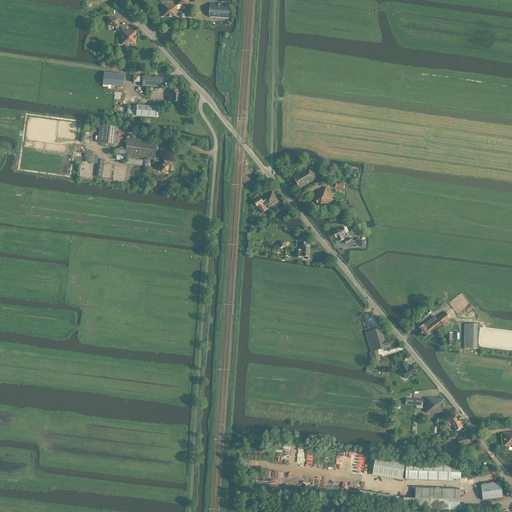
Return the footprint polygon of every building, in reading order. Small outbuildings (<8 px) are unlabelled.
[(177,18),(177,6),(164,5),(163,17),(177,18)] [(211,17),(231,18),(231,6),(211,5),(211,17)] [(109,18),(109,26),(119,26),(119,18),(109,18)] [(122,45),(136,45),(136,31),(122,31),(122,45)] [(104,73),(103,85),(123,86),(124,74),(104,73)] [(144,77),(143,83),(143,87),(163,88),(164,78),(144,77)] [(172,102),(181,102),(181,93),(179,93),(179,90),(171,90),(171,95),(173,95),(172,102)] [(136,117),(157,118),(158,107),(137,106),(136,117)] [(98,143),(115,145),(118,127),(101,125),(98,143)] [(128,138),(126,151),(116,150),(115,154),(155,160),(157,142),(128,138)] [(86,160),(99,161),(99,153),(87,152),(86,160)] [(100,173),(113,175),(115,164),(105,162),(106,157),(102,157),(100,173)] [(162,165),(162,172),(168,173),(169,170),(174,171),(174,166),(175,166),(176,160),(166,159),(165,165),(162,165)] [(317,179),(311,168),(295,177),(301,188),(317,179)] [(335,200),(327,187),(313,195),(321,208),(335,200)] [(255,202),(258,207),(264,203),(268,209),(272,206),(272,207),(280,202),(273,191),(262,199),(261,198),(255,202)] [(258,207),(263,214),(269,210),(268,209),(264,203),(258,207)] [(340,242),(345,239),(343,236),(348,234),(345,227),(335,232),(338,238),(340,242)] [(308,257),(308,259),(311,260),(311,247),(306,246),(306,243),(304,243),(303,250),(297,250),(297,258),(302,258),(303,257),(308,257)] [(427,337),(451,318),(447,312),(438,319),(436,317),(420,329),(427,337)] [(478,349),(479,325),(465,325),(465,349),(478,349)] [(365,329),(370,346),(375,362),(381,360),(378,350),(388,348),(387,346),(395,344),(393,336),(385,338),(382,328),(372,331),(371,328),(365,329)] [(400,366),(402,369),(403,372),(406,379),(417,373),(413,366),(410,368),(407,362),(400,366)] [(443,412),(444,398),(428,398),(428,411),(443,412)] [(449,427),(453,425),(456,431),(457,430),(458,431),(461,429),(460,428),(463,427),(460,421),(458,423),(455,418),(450,420),(450,421),(447,422),(449,427)] [(461,446),(472,443),(470,435),(459,438),(461,446)] [(373,474),(403,479),(406,463),(375,458),(373,474)] [(406,479),(452,481),(452,479),(462,480),(462,467),(452,466),(452,464),(406,462),(406,479)] [(482,486),(484,501),(503,497),(501,483),(482,486)] [(461,490),(417,488),(416,509),(461,511),(461,490)] [(401,502),(402,495),(362,489),(361,496),(401,502)]
